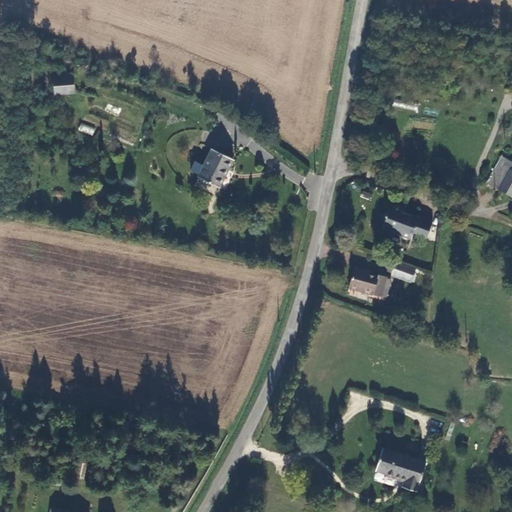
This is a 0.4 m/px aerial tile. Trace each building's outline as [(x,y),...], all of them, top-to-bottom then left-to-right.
[(79,86),(78,70),(58,72),(59,87),(79,86)] [(93,135),(96,127),(80,123),(78,130),(93,135)] [(235,156),(214,145),(200,174),(201,174),(197,183),(220,194),(224,185),(221,184),(220,183),(228,165),(230,166),(235,156)] [(511,160),(504,155),(488,182),(500,189),(511,167),(511,160)] [(220,183),(221,184),(230,166),(228,165),(220,183)] [(511,167),(500,189),(511,195),(511,167)] [(362,190),(360,196),(369,200),(372,194),(362,190)] [(403,206),(393,202),(390,209),(388,208),(384,218),(386,219),(382,229),(394,234),(395,231),(403,235),(404,232),(412,235),(413,234),(427,239),(434,221),(402,208),(403,206)] [(391,273),(409,281),(414,268),(396,261),(391,273)] [(346,286),(378,297),(379,296),(384,278),(385,277),(376,275),(375,277),(367,274),(361,272),(362,269),(353,266),(346,286)] [(389,280),(384,278),(379,296),(383,297),(389,280)] [(377,454),(422,469),(425,461),(381,446),(377,454)] [(414,491),(422,469),(377,454),(372,468),(402,479),(400,487),(414,491)]
